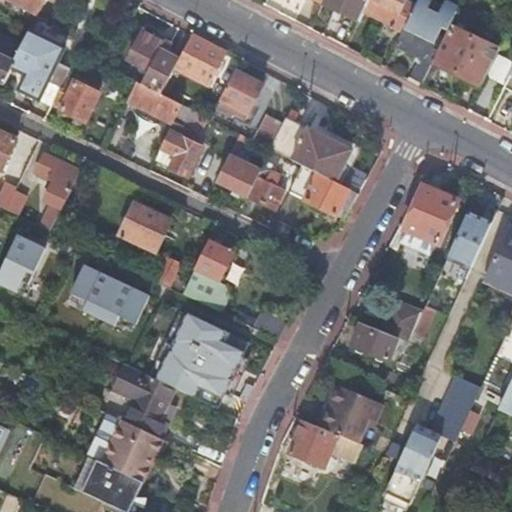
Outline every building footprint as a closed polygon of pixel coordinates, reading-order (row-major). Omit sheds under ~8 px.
[(5,0),(39,17),(47,0),(5,0)] [(323,0),(321,5),(359,23),(363,15),(369,0),(323,0)] [(369,0),(363,15),(403,33),(418,0),(369,0)] [(409,82),(421,88),(433,65),(426,62),(438,38),(443,29),(449,31),(451,27),(457,14),(450,11),(451,10),(447,8),(447,9),(429,0),(430,0),(429,0),(418,0),(403,33),(396,48),(420,59),(409,82)] [(433,65),(481,88),(500,50),(451,27),(449,31),(444,41),(433,65)] [(21,53),(18,59),(12,71),(30,80),(24,95),(44,105),(55,83),(62,87),(67,76),(57,71),(59,67),(67,51),(31,33),(21,53)] [(150,73),(144,86),(163,96),(176,70),(179,62),(166,55),(170,47),(148,34),(147,35),(143,33),(128,61),(150,73)] [(226,54),(193,36),(179,62),(176,70),(181,74),(208,87),(226,54)] [(426,62),(433,65),(444,41),(438,38),(426,62)] [(0,50),(0,85),(4,87),(12,71),(18,59),(0,50)] [(67,76),(69,71),(59,67),(57,71),(67,76)] [(181,74),(176,70),(163,96),(169,98),(181,74)] [(236,73),(218,110),(234,118),(234,117),(238,111),(249,116),(264,87),(236,73)] [(61,111),(61,113),(76,120),(73,125),(80,128),(82,124),(86,125),(100,96),(68,80),(54,107),(61,111)] [(144,86),(137,83),(125,109),(171,131),(183,106),(169,98),(163,96),(144,86)] [(183,106),(171,131),(161,151),(176,158),(170,170),(189,179),(204,149),(186,141),(191,133),(200,136),(208,118),(183,106)] [(246,123),(249,116),(238,111),(234,117),(246,123)] [(268,116),(255,142),(270,149),(283,124),(268,116)] [(296,123),(286,118),(283,124),(270,149),(271,150),(280,154),(296,123)] [(353,152),(296,123),(280,154),(281,155),(304,166),(337,183),(353,152)] [(0,176),(17,143),(0,134),(0,176)] [(280,154),(271,150),(264,165),(274,169),(281,155),(280,154)] [(161,151),(155,163),(170,170),(176,158),(161,151)] [(51,234),(70,195),(68,194),(79,171),(45,156),(36,174),(50,182),(47,190),(51,191),(44,204),(51,207),(40,228),(51,234)] [(230,157),(218,183),(249,198),(259,177),(261,172),(230,157)] [(264,165),(261,172),(259,177),(263,179),(265,175),(269,177),(271,172),(273,172),(274,169),(264,165)] [(304,166),(290,193),(337,217),(351,190),(337,183),(304,166)] [(259,177),(249,198),(249,199),(277,212),(287,191),(278,187),(283,177),(273,172),(271,172),(269,177),(265,175),(263,179),(259,177)] [(3,188),(0,194),(0,209),(5,212),(15,193),(3,188)] [(424,188),(406,231),(435,243),(439,244),(457,202),(424,188)] [(346,222),(360,195),(351,190),(337,217),(346,222)] [(26,198),(15,193),(5,212),(16,217),(26,198)] [(171,223),(135,205),(120,236),(156,254),(171,223)] [(490,224),(466,214),(447,260),(470,270),(490,224)] [(230,235),(217,229),(210,243),(215,245),(217,241),(225,245),(230,235)] [(435,243),(406,231),(402,240),(431,253),(435,243)] [(511,234),(507,232),(485,278),(511,289),(511,234)] [(45,247),(17,234),(0,270),(0,283),(23,295),(45,247)] [(215,245),(210,243),(185,296),(221,312),(223,314),(225,309),(231,297),(226,286),(220,283),(234,255),(215,245)] [(168,259),(156,282),(170,289),(181,265),(168,259)] [(148,296),(83,265),(69,294),(87,302),(82,311),(113,326),(118,316),(135,324),(148,296)] [(511,289),(485,278),(482,284),(511,298),(511,289)] [(395,303),(382,333),(410,345),(413,336),(423,314),(395,303)] [(426,308),(423,314),(413,336),(423,340),(436,312),(426,308)] [(225,309),(223,314),(242,322),(243,318),(225,309)] [(187,313),(156,380),(177,390),(193,397),(199,385),(221,395),(223,392),(239,357),(242,352),(219,341),(224,330),(187,313)] [(382,333),(362,325),(352,349),(389,364),(394,352),(404,355),(398,370),(408,374),(419,348),(410,345),(382,333)] [(410,345),(419,348),(423,340),(413,336),(410,345)] [(247,361),(239,357),(223,392),(230,396),(247,361)] [(167,411),(177,390),(156,380),(126,365),(116,386),(167,411)] [(458,438),(481,389),(456,377),(433,427),(458,438)] [(511,381),(499,410),(511,416),(511,381)] [(162,421),(167,411),(116,386),(113,393),(134,403),(124,423),(163,441),(170,425),(162,421)] [(318,428),(338,436),(358,444),(368,421),(376,424),(383,408),(339,389),(332,405),(329,405),(318,428)] [(124,423),(107,415),(87,456),(89,457),(98,461),(145,483),(152,468),(157,459),(160,460),(168,444),(163,441),(124,423)] [(318,428),(304,422),(290,455),(325,469),(331,455),(355,464),(357,460),(363,447),(358,444),(338,436),(318,428)] [(432,459),(442,438),(430,432),(417,426),(406,450),(400,462),(385,494),(387,495),(409,505),(410,506),(425,473),(432,459)] [(433,427),(430,432),(442,438),(455,444),(458,438),(433,427)] [(406,450),(392,443),(387,456),(400,462),(406,450)] [(494,462),(478,455),(471,469),(504,485),(511,470),(494,462)] [(98,461),(89,457),(74,490),(83,493),(98,461)] [(157,459),(152,468),(156,470),(160,460),(157,459)] [(145,483),(98,461),(83,493),(114,508),(123,511),(130,511),(135,505),(137,499),(145,483)] [(504,485),(471,469),(461,491),(478,498),(494,506),(504,485)] [(405,511),(409,505),(387,495),(384,502),(405,511)]
